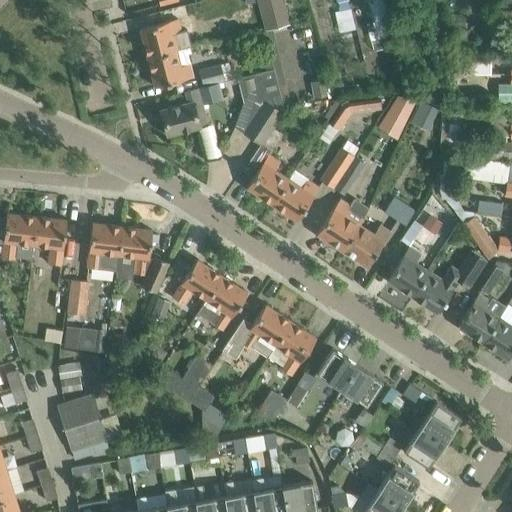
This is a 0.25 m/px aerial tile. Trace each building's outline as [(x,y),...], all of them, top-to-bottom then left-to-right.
[(257,0),(267,36),(292,29),(284,0),(257,0)] [(367,0),(377,38),(396,34),(388,0),(367,0)] [(180,32),(177,18),(139,28),(147,57),(185,47),(191,45),(187,30),(180,32)] [(185,47),(147,57),(154,86),(193,76),(185,47)] [(491,74),(491,54),(463,54),(463,74),(491,74)] [(219,65),(199,70),(203,85),(223,80),(219,65)] [(274,67),(236,77),(243,102),(235,124),(262,144),(285,108),(274,67)] [(457,102),(457,72),(444,72),(443,101),(457,102)] [(314,97),(327,94),(324,78),(311,81),(314,97)] [(185,90),(188,102),(160,109),(167,135),(207,124),(197,87),(185,90)] [(395,90),(378,129),(398,137),(415,98),(395,90)] [(348,102),(343,105),(342,106),(331,124),(339,129),(351,112),(382,108),(380,98),(352,101),(350,101),(348,102)] [(427,131),(438,109),(420,100),(392,158),(408,165),(425,129),(427,131)] [(511,104),(490,106),(490,137),(510,137),(511,137),(511,125),(506,125),(506,115),(511,114),(511,104)] [(466,124),(467,110),(449,110),(448,122),(466,124)] [(448,148),(450,123),(441,122),(440,148),(448,148)] [(481,159),(511,159),(511,141),(481,140),(481,159)] [(331,187),(353,155),(341,147),(319,179),(331,187)] [(279,161),(268,154),(246,186),(271,203),(287,179),(273,170),(279,161)] [(331,187),(344,194),(365,163),(353,155),(331,187)] [(462,178),(507,184),(504,195),(511,195),(511,159),(481,159),(473,158),(473,159),(465,158),(462,178)] [(306,180),(301,187),(287,179),(271,203),(297,219),(318,187),(306,180)] [(405,226),(416,209),(394,196),(384,211),(405,226)] [(349,205),(339,198),(316,233),(342,250),(358,225),(369,207),(354,197),(349,205)] [(495,214),(503,215),(504,207),(496,206),(495,214)] [(463,223),(486,257),(497,250),(472,211),(463,210),(452,209),(453,210),(463,223)] [(0,255),(1,256),(14,257),(16,241),(33,243),(36,216),(6,212),(3,237),(0,236),(0,255)] [(430,214),(422,225),(434,233),(442,223),(430,214)] [(61,263),(66,219),(36,216),(33,243),(50,245),(48,262),(61,263)] [(99,269),(100,266),(118,268),(120,254),(118,254),(122,225),(92,222),(87,268),(99,269)] [(378,224),(372,234),(358,225),(342,250),(367,266),(389,231),(378,224)] [(169,263),(155,256),(154,258),(148,257),(151,229),(122,225),(118,254),(120,254),(136,256),(134,273),(146,275),(141,286),(156,292),(169,263)] [(429,245),(439,252),(445,242),(435,235),(429,245)] [(511,237),(499,236),(497,249),(511,251),(511,237)] [(419,255),(408,247),(387,279),(412,295),(428,271),(415,262),(419,255)] [(451,265),(446,272),(458,280),(458,281),(469,288),(471,283),(470,282),(485,259),(470,249),(458,268),(451,265)] [(486,258),(485,259),(470,282),(471,283),(487,294),(504,269),(486,258)] [(196,259),(172,296),(182,303),(191,289),(206,299),(221,275),(196,259)] [(446,272),(442,280),(428,271),(412,295),(437,312),(458,280),(446,272)] [(206,299),(197,312),(211,321),(222,329),(246,292),(221,275),(206,299)] [(71,278),(67,312),(71,313),(69,321),(81,322),(82,314),(85,315),(89,280),(71,278)] [(489,301),(478,293),(457,325),(482,341),(498,317),(484,308),(489,301)] [(158,296),(150,316),(162,321),(170,301),(158,296)] [(243,317),(223,347),(236,355),(244,343),(265,358),(274,344),(290,320),(265,304),(252,323),(243,317)] [(511,325),(511,326),(498,317),(482,341),(507,358),(511,350),(511,325)] [(274,344),(289,353),(279,367),(290,375),(315,337),(290,320),(274,344)] [(92,336),(74,334),(75,325),(67,324),(67,333),(65,333),(64,345),(104,351),(106,330),(92,328),(92,336)] [(46,328),(44,339),(60,342),(62,330),(46,328)] [(0,353),(0,354),(11,350),(5,333),(0,334),(0,353)] [(332,348),(326,356),(315,373),(341,389),(357,364),(332,348)] [(79,361),(58,364),(60,378),(79,375),(81,375),(79,361)] [(201,379),(186,369),(181,377),(162,364),(154,377),(187,399),(201,379)] [(365,406),(382,380),(357,364),(341,389),(365,406)] [(11,388),(21,384),(16,369),(6,372),(11,388)] [(308,390),(316,377),(305,371),(297,383),(308,390)] [(79,375),(60,378),(62,392),(81,389),(79,375)] [(403,393),(414,400),(421,390),(409,383),(403,393)] [(21,384),(11,388),(15,402),(26,399),(21,384)] [(285,398),(270,389),(256,413),(271,422),(285,398)] [(57,404),(71,449),(72,449),(75,458),(94,452),(110,447),(93,393),(57,404)] [(444,441),(460,416),(436,400),(419,425),(444,441)] [(0,404),(0,417),(8,415),(4,404),(0,404)] [(348,429),(358,436),(373,415),(363,408),(348,429)] [(26,436),(37,433),(32,418),(21,421),(26,436)] [(444,441),(419,425),(403,450),(427,466),(444,441)] [(264,448),(276,445),(274,432),(262,434),(264,448)] [(37,433),(26,436),(31,451),(41,448),(37,433)] [(383,447),(395,454),(401,445),(390,436),(383,447)] [(218,456),(247,451),(245,437),(216,442),(218,456)] [(189,461),(218,456),(216,442),(187,447),(189,461)] [(296,462),(309,461),(307,446),(294,449),(296,462)] [(160,466),(189,461),(187,447),(158,452),(160,466)] [(395,454),(383,447),(377,454),(389,463),(395,454)] [(131,471),(160,466),(158,452),(129,456),(131,471)] [(131,471),(129,456),(117,458),(119,473),(131,471)] [(402,505),(418,480),(394,464),(378,489),(402,505)] [(86,477),(84,465),(71,467),(73,480),(86,477)] [(41,485),(52,482),(47,467),(36,470),(41,485)] [(0,498),(13,494),(5,470),(0,471),(0,498)] [(280,474),(252,479),(254,489),(257,511),(287,511),(283,484),(281,484),(280,474)] [(252,477),(223,482),(225,494),(227,511),(257,511),(254,489),(252,479),(252,477)] [(283,484),(287,511),(298,511),(317,509),(312,479),(283,484)] [(52,482),(41,485),(46,500),(56,497),(52,482)] [(193,487),(195,499),(197,511),(227,511),(225,494),(223,482),(193,487)] [(397,511),(402,505),(378,489),(362,511),(397,511)] [(334,493),(331,494),(333,507),(347,504),(345,492),(345,491),(344,491),(334,493)] [(0,511),(18,511),(13,494),(0,498),(0,511)] [(107,498),(96,500),(77,503),(78,511),(109,511),(108,503),(107,498)] [(135,509),(133,499),(108,503),(109,511),(137,511),(137,508),(135,509)] [(197,511),(195,499),(166,504),(167,511),(197,511)]
